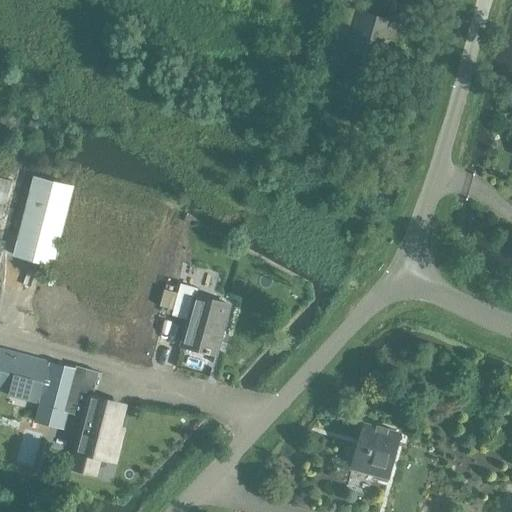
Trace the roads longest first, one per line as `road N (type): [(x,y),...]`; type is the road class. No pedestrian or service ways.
road 1 (unclassified): [(178,511),(400,275)]
road 2 (unclassified): [(400,275),(487,0)]
road 3 (unclassified): [(511,325),(400,275)]
